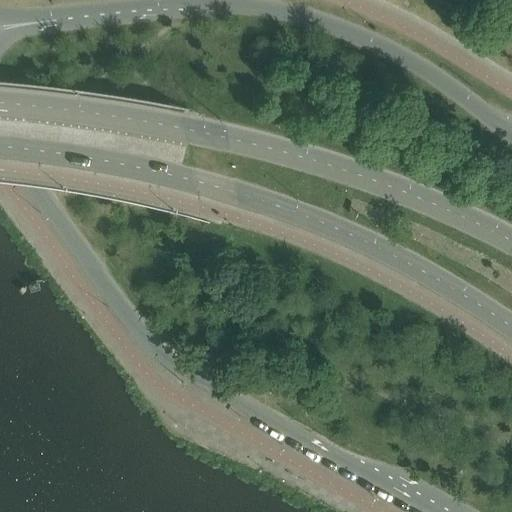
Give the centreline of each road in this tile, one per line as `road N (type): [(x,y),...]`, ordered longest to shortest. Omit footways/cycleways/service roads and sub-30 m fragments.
road 1 (secondary): [(0,145),(146,168),(271,204),(420,270),(511,327)]
road 2 (secondary): [(511,240),(410,193),(270,147),(147,119),(0,100)]
road 3 (tertiary): [(0,142),(163,360),(392,482)]
road 4 (tertiary): [(511,137),(403,59),(296,15),(219,5),(56,19)]
